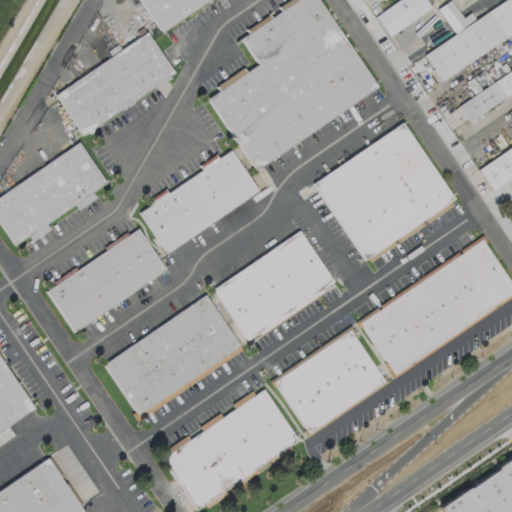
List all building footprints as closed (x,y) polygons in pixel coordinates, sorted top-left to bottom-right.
[(209,0),(161,34),(138,0),(209,0)] [(317,0),(377,87),(255,171),(207,100),(219,92),(216,87),(242,69),(246,73),(258,65),(240,40),(248,34),(246,31),(268,16),(270,19),(281,12),(279,8),(290,0),(317,0)] [(424,0),(431,9),(389,38),(375,18),(401,0),(424,0)] [(507,0),(511,0),(511,33),(441,82),(424,56),(507,0)] [(146,32),(139,37),(136,33),(143,28),(146,32)] [(170,79),(167,81),(164,81),(92,130),(92,133),(89,134),(88,133),(83,136),(55,96),(146,33),(174,73),(169,77),(170,79)] [(511,93),(469,123),(458,107),(511,70),(511,93)] [(448,129),(464,121),(458,107),(442,115),(448,129)] [(453,206),(426,224),(423,220),(421,222),(424,226),(398,244),(395,240),(393,241),(396,245),(369,264),(366,259),(364,261),(312,185),(401,124),(453,200),(450,202),(453,206)] [(106,184),(14,246),(0,225),(0,197),(78,143),(106,184)] [(511,178),(492,192),(477,171),(511,146),(511,178)] [(230,151),(257,192),(167,254),(139,213),(151,206),(148,201),(164,190),(167,194),(201,171),(199,167),(215,155),(218,159),(230,151)] [(49,230),(45,225),(27,235),(31,241),(49,230)] [(137,230),(165,271),(73,333),(46,292),(54,286),(52,283),(75,268),(77,271),(105,251),(103,248),(126,233),(128,236),(137,230)] [(325,293),(259,338),(256,335),(247,342),(212,291),(298,231),(333,282),(323,290),(325,293)] [(483,245),(511,286),(511,297),(499,307),(497,305),(495,306),(496,309),(414,365),(413,362),(411,364),(413,366),(393,380),(383,364),(385,363),(362,328),(359,330),(355,323),(376,309),(378,311),(380,309),(379,307),(457,253),(459,255),(461,254),(460,251),(482,236),(486,243),(483,245)] [(242,351),(136,423),(130,415),(135,412),(103,365),(205,296),(242,351)] [(352,334),(381,378),(384,376),(388,383),(307,439),(302,432),(305,430),(276,387),(273,389),(268,382),(350,327),(354,333),(352,334)] [(0,432),(31,410),(0,366),(0,432)] [(262,390),(297,442),(289,447),(292,452),(270,466),(267,462),(257,469),(260,473),(239,488),(236,483),(225,491),(228,496),(207,510),(204,505),(195,511),(161,460),(169,454),(166,450),(187,436),(189,440),(201,432),(199,428),(219,414),(222,418),(234,410),(231,406),(252,392),(254,396),(262,390)] [(511,511),(511,462),(506,454),(435,504),(440,511),(511,511)] [(0,494),(0,511),(80,511),(47,463),(0,494)]
